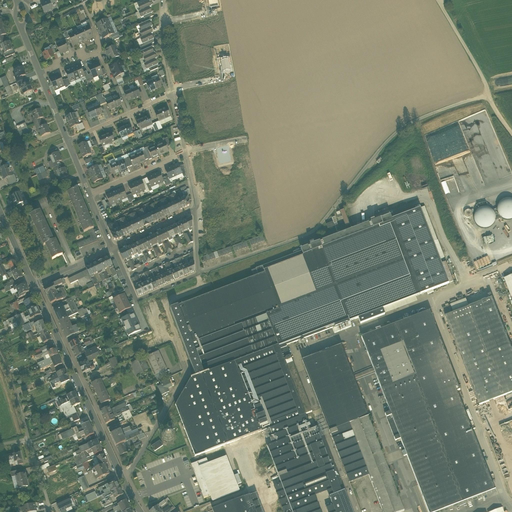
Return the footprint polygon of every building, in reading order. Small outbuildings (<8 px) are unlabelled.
[(184,0),(180,1),(181,2),(182,11),(182,13),(190,11),(187,0),(184,0)] [(203,9),(210,8),(208,0),(201,0),(201,1),(203,9)] [(41,5),(44,13),(53,9),(50,3),(49,1),(46,3),(41,5)] [(138,6),(141,12),(149,8),(150,7),(148,2),(149,2),(148,1),(146,2),(138,6)] [(151,14),(149,8),(141,12),(139,12),(142,18),(143,17),(151,14)] [(221,18),(212,19),(214,30),(223,28),(221,18)] [(96,24),(99,29),(110,24),(107,19),(104,21),(96,24)] [(205,32),(214,30),(212,19),(203,21),(205,32)] [(141,32),(150,28),(152,27),(151,27),(149,22),(150,22),(149,21),(149,22),(141,25),(139,26),(139,27),(139,26),(142,31),(141,32)] [(81,25),(83,29),(88,40),(93,37),(89,29),(88,26),(86,23),(81,25)] [(99,29),(101,34),(112,29),(110,24),(99,29)] [(142,38),(151,34),(153,33),(152,33),(150,29),(151,28),(150,28),(141,32),(139,33),(140,33),(142,37),(142,38)] [(83,29),(78,31),(83,42),(88,40),(83,29)] [(114,34),(112,29),(101,34),(103,39),(110,36),(114,34)] [(78,31),(73,33),(78,44),(83,42),(78,31)] [(73,46),(78,44),(73,33),(68,35),(73,46)] [(151,34),(142,38),(140,39),(141,39),(143,44),(143,45),(153,40),(150,35),(151,34)] [(0,41),(0,44),(2,50),(4,54),(12,50),(9,42),(6,43),(4,44),(3,40),(0,41)] [(141,47),(142,48),(150,45),(152,44),(154,43),(153,40),(143,45),(144,45),(141,47)] [(56,45),(60,55),(68,51),(67,47),(64,42),(56,45)] [(105,51),(110,61),(119,57),(120,55),(119,53),(117,52),(115,46),(113,46),(111,46),(111,48),(105,51)] [(143,58),(154,54),(154,53),(153,53),(151,48),(152,48),(151,47),(142,52),(140,52),(141,53),(143,57),(143,58)] [(3,54),(5,58),(15,54),(13,50),(12,50),(4,54),(3,54)] [(43,53),(46,61),(54,57),(53,55),(51,50),(43,53)] [(154,54),(143,58),(143,59),(144,59),(146,63),(145,63),(146,64),(155,60),(157,59),(156,59),(154,54)] [(155,60),(146,64),(144,65),(145,65),(147,69),(146,70),(149,69),(157,66),(157,65),(154,60),(155,60)] [(229,60),(220,62),(221,67),(222,73),(231,71),(229,60)] [(98,63),(93,65),(98,76),(103,74),(101,70),(98,63)] [(110,68),(114,78),(115,78),(120,76),(127,73),(124,66),(123,66),(121,63),(120,64),(112,67),(110,68)] [(93,78),(98,76),(93,65),(88,68),(91,74),(93,78)] [(80,66),(75,68),(80,79),(85,76),(83,72),(80,66)] [(16,80),(17,83),(22,81),(20,78),(22,77),(25,75),(22,67),(13,71),(15,75),(17,80),(16,80)] [(75,68),(70,70),(75,81),(80,79),(75,68)] [(68,79),(70,83),(75,81),(70,70),(65,72),(68,79)] [(59,75),(54,77),(59,88),(64,86),(62,81),(59,75)] [(60,91),(59,88),(54,77),(49,79),(51,83),(52,86),(55,93),(60,91)] [(162,87),(158,79),(152,81),(156,90),(162,87)] [(23,85),(22,81),(17,83),(18,86),(20,85),(21,89),(23,94),(32,91),(28,83),(25,84),(23,85)] [(150,92),(156,90),(152,81),(146,84),(150,92)] [(233,83),(225,85),(227,97),(235,96),(233,83)] [(206,95),(207,100),(214,99),(212,87),(205,88),(206,95)] [(134,89),(130,90),(134,99),(140,96),(136,88),(134,89)] [(128,101),(134,99),(130,90),(125,93),(125,95),(128,101)] [(118,97),(112,100),(116,108),(121,106),(118,98),(118,97)] [(110,111),(116,108),(112,100),(106,102),(110,111)] [(99,105),(93,108),(97,116),(103,114),(99,106),(99,105)] [(91,119),(97,116),(93,108),(87,110),(91,119)] [(167,108),(161,111),(165,119),(171,117),(167,108)] [(34,122),(35,125),(40,123),(38,120),(40,119),(43,118),(39,109),(31,113),(35,122),(34,122)] [(159,122),(165,119),(161,111),(155,113),(159,122)] [(423,133),(434,166),(472,153),(476,167),(458,173),(465,191),(484,185),(484,186),(511,177),(489,111),(423,133)] [(66,117),(68,123),(77,119),(74,113),(66,117)] [(148,117),(142,119),(146,128),(152,125),(148,117)] [(79,125),(77,119),(68,123),(71,129),(76,126),(79,125)] [(140,130),(146,128),(142,119),(137,122),(140,129),(140,130)] [(232,123),(232,124),(233,131),(234,136),(243,134),(240,121),(232,123)] [(35,125),(36,128),(37,127),(39,131),(41,137),(50,133),(46,125),(43,126),(41,127),(40,123),(35,125)] [(129,125),(124,127),(127,136),(132,134),(133,134),(132,132),(129,125)] [(121,138),(127,136),(124,127),(118,130),(121,137),(121,138)] [(208,136),(207,130),(199,132),(201,142),(209,141),(208,136)] [(111,133),(105,136),(109,144),(114,142),(113,140),(111,133)] [(103,147),(109,144),(105,136),(99,138),(103,147)] [(78,146),(80,152),(89,148),(87,143),(78,146)] [(155,147),(159,156),(168,152),(166,147),(165,144),(164,144),(155,147)] [(147,149),(151,159),(159,156),(155,147),(155,146),(148,149),(147,149)] [(235,155),(236,162),(243,160),(240,147),(233,148),(235,155)] [(91,154),(89,148),(80,152),(83,158),(91,154)] [(227,149),(219,151),(221,162),(229,161),(227,149)] [(213,164),(221,162),(219,151),(211,152),(213,164)] [(142,152),(135,155),(139,164),(146,162),(145,160),(142,152)] [(50,156),(52,162),(53,165),(52,166),(53,169),(58,167),(56,163),(59,162),(61,161),(58,153),(52,155),(50,156)] [(194,155),(196,165),(207,163),(205,153),(194,155)] [(133,167),(139,164),(135,155),(129,158),(132,166),(133,167)] [(123,160),(116,163),(120,172),(127,170),(126,168),(123,160)] [(114,175),(120,172),(116,163),(110,166),(112,171),(114,175)] [(173,166),(171,167),(175,176),(182,174),(180,169),(178,164),(174,166),(173,166)] [(2,168),(0,168),(0,169),(4,179),(6,178),(12,176),(10,173),(11,172),(9,169),(7,166),(2,168)] [(48,177),(45,172),(43,166),(38,168),(34,170),(37,176),(37,175),(41,174),(43,179),(48,177)] [(88,170),(91,177),(100,173),(97,166),(88,170)] [(59,171),(58,167),(53,169),(54,171),(56,171),(60,180),(68,177),(64,168),(62,169),(59,171)] [(169,179),(175,176),(171,167),(169,168),(168,169),(165,170),(168,176),(169,179)] [(102,179),(100,173),(91,177),(93,183),(103,179),(102,179)] [(155,174),(153,175),(157,185),(164,182),(162,178),(160,174),(159,173),(156,174),(155,174)] [(14,175),(12,176),(6,178),(9,185),(17,182),(14,175)] [(151,187),(157,185),(153,175),(150,176),(150,177),(147,178),(149,184),(151,187)] [(137,182),(135,183),(139,193),(145,190),(144,187),(142,182),(141,181),(138,182),(137,182)] [(132,196),(139,193),(135,183),(132,184),(132,185),(128,186),(132,194),(132,196)] [(81,226),(83,231),(87,230),(92,228),(93,227),(90,219),(89,216),(82,199),(81,196),(77,188),(67,192),(69,197),(70,196),(74,206),(73,207),(77,216),(78,216),(82,226),(81,226)] [(123,188),(117,191),(121,200),(127,198),(126,196),(123,188)] [(116,203),(121,200),(117,191),(112,193),(116,203)] [(15,203),(16,205),(21,203),(24,202),(19,192),(12,196),(13,200),(14,203),(15,203)] [(115,203),(116,203),(112,193),(106,196),(109,202),(110,205),(111,205),(115,203)] [(132,194),(129,195),(126,196),(127,198),(128,201),(129,204),(132,202),(132,201),(135,200),(132,196),(132,194)] [(184,198),(181,200),(184,208),(189,206),(187,195),(184,197),(184,198)] [(501,218),(505,220),(508,220),(511,219),(511,199),(510,199),(506,199),(502,200),(499,202),(497,206),(497,209),(497,212),(499,216),(501,218)] [(102,201),(106,210),(108,208),(108,209),(111,208),(110,205),(109,202),(106,203),(105,200),(102,201)] [(178,201),(175,202),(179,211),(184,208),(181,200),(178,201)] [(172,204),(170,205),(174,213),(179,211),(175,202),(172,204)] [(168,206),(165,207),(169,215),(174,213),(170,205),(168,206)] [(162,208),(160,209),(164,218),(169,215),(165,207),(162,208)] [(420,209),(433,243),(437,241),(424,207),(420,209)] [(474,215),(474,219),(475,223),(477,226),(481,228),(485,228),(488,228),(492,226),(494,222),(495,219),(495,215),(493,211),(490,208),(486,207),(482,207),(479,209),(476,212),(474,215)] [(158,210),(155,212),(159,220),(164,218),(160,209),(158,210)] [(441,264),(439,260),(433,243),(420,209),(391,219),(390,215),(300,249),(301,251),(262,266),(278,309),(266,314),(286,366),(293,363),(286,345),(298,341),(299,344),(301,343),(301,344),(305,342),(304,339),(358,318),(382,309),(415,297),(426,292),(427,293),(427,295),(433,292),(433,290),(448,284),(441,264)] [(497,212),(497,209),(493,211),(495,215),(495,219),(495,221),(501,218),(499,216),(497,212)] [(52,258),(62,254),(62,253),(61,254),(59,248),(59,247),(58,245),(55,239),(53,240),(50,234),(49,231),(43,219),(44,219),(42,216),(39,210),(35,212),(30,214),(30,215),(31,214),(44,243),(43,244),(43,245),(45,244),(47,243),(53,257),(52,258)] [(340,211),(346,227),(349,225),(344,210),(340,211)] [(470,211),(467,210),(465,211),(464,214),(465,217),(468,218),(471,216),(472,214),(470,211)] [(152,213),(150,214),(154,223),(159,220),(155,212),(152,213)] [(31,214),(30,215),(43,244),(44,243),(31,214)] [(148,215),(145,217),(149,225),(154,223),(150,214),(148,215)] [(142,218),(140,219),(144,227),(149,225),(145,217),(142,218)] [(192,218),(181,223),(185,231),(188,230),(190,232),(192,231),(192,228),(192,218)] [(138,220),(135,222),(139,230),(144,227),(140,219),(138,220)] [(132,223),(130,224),(134,232),(139,230),(135,222),(132,223)] [(182,233),(185,231),(181,223),(176,225),(180,234),(182,233)] [(116,241),(123,237),(119,229),(115,231),(113,228),(112,226),(112,224),(107,226),(113,240),(116,241)] [(128,225),(124,226),(128,235),(134,232),(130,224),(128,225)] [(178,234),(180,234),(176,225),(171,228),(175,236),(178,234)] [(121,228),(119,229),(123,237),(128,235),(124,226),(121,228)] [(80,242),(82,247),(98,240),(92,228),(87,230),(91,237),(80,242)] [(171,238),(175,236),(171,228),(166,230),(170,239),(171,238)] [(168,239),(170,239),(166,230),(161,233),(165,241),(168,239)] [(183,234),(188,244),(193,242),(193,237),(191,237),(188,232),(183,234)] [(161,243),(165,241),(161,233),(155,235),(159,243),(161,243)] [(500,244),(497,233),(484,237),(486,243),(488,242),(490,247),(500,244)] [(158,244),(159,243),(155,235),(150,238),(154,246),(157,245),(158,244)] [(176,244),(178,248),(182,246),(178,236),(175,237),(173,238),(176,244)] [(152,247),(154,246),(150,238),(145,240),(149,248),(151,248),(152,247)] [(147,249),(149,248),(145,240),(140,242),(144,251),(147,249)] [(163,243),(167,253),(172,251),(167,241),(163,243)] [(444,258),(437,241),(433,243),(439,260),(444,258)] [(140,252),(144,251),(140,242),(135,245),(139,253),(140,252)] [(137,254),(139,253),(135,245),(130,247),(134,256),(137,254)] [(153,248),(157,258),(162,256),(157,246),(153,248)] [(131,257),(134,256),(130,247),(125,250),(129,258),(131,257)] [(126,259),(129,258),(125,250),(119,252),(123,261),(126,259)] [(144,257),(147,263),(151,261),(147,251),(142,253),(144,257)] [(473,262),(476,269),(491,263),(488,256),(473,262)] [(108,258),(103,260),(107,269),(109,268),(114,277),(117,275),(108,258)] [(136,269),(136,268),(134,265),(132,259),(127,261),(132,271),(136,269)] [(11,272),(11,273),(19,269),(15,260),(8,264),(10,269),(9,269),(9,270),(10,270),(11,272)] [(105,270),(107,269),(103,260),(97,263),(105,281),(109,279),(105,270)] [(190,264),(186,266),(189,274),(194,272),(194,262),(194,261),(190,262),(190,264)] [(445,262),(441,264),(448,284),(453,282),(445,262)] [(102,282),(105,281),(97,263),(91,266),(95,275),(98,274),(102,282)] [(10,278),(10,277),(8,275),(7,276),(6,275),(3,267),(4,267),(4,266),(0,267),(0,274),(1,277),(5,276),(6,280),(10,278)] [(93,276),(95,275),(91,266),(86,268),(87,270),(89,275),(92,281),(94,286),(98,284),(93,276)] [(312,412),(293,363),(286,366),(266,314),(278,309),(262,266),(255,269),(258,275),(170,309),(196,377),(234,362),(261,431),(266,429),(306,414),(312,412)] [(182,267),(180,268),(184,276),(189,274),(186,266),(182,267)] [(179,269),(176,270),(179,279),(184,276),(180,268),(179,269)] [(22,277),(19,269),(11,273),(12,276),(15,281),(22,277)] [(70,284),(78,281),(89,275),(87,270),(68,279),(70,284)] [(172,272),(171,272),(174,281),(179,279),(176,270),(172,272)] [(148,272),(144,274),(142,275),(142,276),(144,275),(146,280),(151,278),(148,272)] [(169,273),(166,274),(169,283),(174,281),(171,272),(169,273)] [(163,276),(160,277),(164,285),(169,283),(166,274),(163,276)] [(92,281),(89,275),(78,281),(81,286),(92,281)] [(133,278),(136,285),(141,283),(138,276),(133,278)] [(158,278),(154,279),(158,288),(164,285),(160,277),(158,278)] [(151,281),(150,281),(153,290),(158,288),(154,279),(151,281)] [(50,304),(56,301),(52,292),(55,291),(54,288),(62,284),(61,280),(43,289),(50,304)] [(148,292),(153,290),(150,281),(148,282),(145,284),(148,292)] [(16,289),(17,293),(27,288),(26,284),(22,286),(21,284),(13,288),(14,290),(16,289)] [(143,294),(148,292),(145,284),(141,285),(139,286),(143,294)] [(138,296),(143,294),(139,286),(138,287),(134,288),(138,296)] [(29,292),(27,288),(17,293),(19,296),(17,296),(18,299),(26,295),(25,293),(29,292)] [(62,288),(55,291),(52,292),(56,301),(56,302),(66,297),(62,288)] [(113,299),(115,304),(126,299),(124,294),(118,297),(113,299)] [(415,297),(382,309),(384,315),(417,302),(415,297)] [(23,302),(28,311),(36,307),(32,298),(27,301),(23,302)] [(511,392),(511,348),(492,298),(489,299),(469,307),(464,309),(454,313),(445,316),(480,406),(511,392)] [(115,304),(117,309),(128,304),(126,299),(115,304)] [(464,309),(469,307),(466,299),(460,301),(464,309)] [(68,315),(67,316),(68,317),(78,313),(78,312),(73,302),(73,300),(72,301),(67,303),(68,305),(68,306),(70,309),(71,312),(67,314),(68,315)] [(451,305),(454,313),(464,309),(460,301),(451,305)] [(130,308),(128,304),(117,309),(120,313),(126,310),(130,308)] [(445,316),(454,313),(451,305),(449,306),(442,308),(445,316)] [(39,315),(36,307),(28,311),(31,319),(39,315)] [(67,318),(68,317),(67,316),(65,312),(63,308),(54,312),(59,322),(67,318)] [(78,313),(81,318),(89,314),(86,309),(83,310),(80,312),(78,312),(78,313)] [(360,324),(384,315),(382,309),(358,318),(360,324)] [(361,337),(390,412),(397,432),(428,511),(436,511),(495,489),(457,391),(461,390),(430,311),(361,337)] [(123,324),(124,327),(136,321),(134,314),(122,320),(124,323),(123,324)] [(7,321),(10,326),(16,323),(19,329),(20,328),(23,327),(25,326),(24,323),(23,323),(19,315),(7,321)] [(59,322),(66,338),(79,332),(76,325),(72,327),(67,318),(59,322)] [(35,325),(39,334),(47,330),(42,321),(35,324),(35,325)] [(126,332),(128,336),(141,330),(136,321),(124,327),(125,326),(127,331),(126,332)] [(333,329),(334,333),(351,326),(349,322),(333,329)] [(12,332),(19,329),(16,323),(10,326),(11,329),(12,331),(12,332)] [(51,339),(47,330),(39,334),(40,337),(43,343),(51,339)] [(69,344),(72,350),(81,346),(78,339),(69,344)] [(329,431),(360,511),(383,511),(380,504),(399,496),(368,416),(341,345),(302,360),(329,431)] [(84,353),(81,346),(72,350),(75,357),(84,353)] [(85,355),(87,359),(98,354),(95,348),(85,352),(86,354),(85,355)] [(48,353),(50,358),(58,355),(55,349),(49,351),(47,352),(48,353)] [(147,356),(155,375),(165,370),(167,369),(159,351),(147,356)] [(88,361),(89,362),(96,359),(96,357),(99,356),(98,354),(87,359),(85,359),(86,362),(88,361)] [(58,355),(50,358),(53,363),(55,367),(62,364),(58,355)] [(119,366),(115,357),(108,360),(109,363),(112,369),(119,366)] [(40,369),(53,363),(50,358),(46,360),(37,364),(38,365),(40,369)] [(133,364),(136,372),(141,370),(141,371),(147,369),(143,360),(133,364)] [(79,366),(82,373),(90,370),(91,371),(95,370),(93,366),(91,367),(90,364),(88,364),(87,362),(79,366)] [(195,456),(261,431),(234,362),(196,377),(191,379),(176,407),(195,456)] [(56,373),(57,376),(58,379),(67,375),(64,370),(56,373)] [(168,376),(165,370),(155,375),(158,381),(168,376)] [(67,375),(58,379),(60,382),(61,384),(69,380),(67,375)] [(109,379),(111,385),(117,382),(114,376),(109,379)] [(92,384),(101,405),(103,404),(108,402),(108,401),(106,398),(108,397),(102,384),(100,385),(98,381),(92,384)] [(172,387),(169,381),(161,385),(157,386),(161,394),(169,391),(168,388),(172,387)] [(67,397),(68,400),(70,402),(78,399),(75,393),(67,397)] [(78,399),(70,402),(72,408),(74,407),(80,404),(78,399)] [(77,413),(74,407),(72,408),(70,402),(62,406),(65,412),(63,413),(66,418),(71,416),(77,413)] [(103,418),(111,414),(109,411),(108,408),(105,409),(100,412),(103,418)] [(127,412),(121,414),(124,421),(132,418),(130,412),(129,411),(127,412)] [(392,434),(397,432),(390,412),(385,414),(392,434)] [(71,416),(74,422),(80,420),(77,413),(71,416)] [(113,418),(111,414),(103,418),(106,424),(114,421),(113,418)] [(311,428),(306,414),(266,429),(271,443),(311,428)] [(511,420),(501,425),(504,430),(511,427),(511,420)] [(81,426),(82,429),(83,432),(91,428),(89,423),(81,426)] [(331,489),(333,495),(344,490),(319,425),(311,428),(271,443),(266,445),(275,468),(289,505),(308,498),(305,491),(329,482),(331,489)] [(91,428),(83,432),(85,435),(86,438),(89,436),(94,434),(91,428)] [(131,432),(130,431),(122,435),(124,439),(125,437),(138,432),(136,429),(131,432)] [(73,436),(74,436),(71,430),(60,435),(60,436),(61,435),(64,440),(62,441),(63,441),(73,436)] [(110,435),(116,446),(123,443),(125,442),(124,439),(122,435),(121,431),(120,430),(110,435)] [(80,437),(85,435),(83,432),(76,435),(78,440),(78,441),(82,440),(80,437)] [(124,439),(125,442),(126,442),(130,440),(134,438),(137,437),(139,436),(138,433),(138,432),(125,437),(124,439)] [(171,445),(172,445),(173,444),(174,442),(174,441),(174,440),(174,438),(173,437),(172,436),(171,435),(170,435),(168,434),(167,434),(166,435),(164,435),(163,436),(163,437),(162,439),(162,440),(162,442),(163,443),(163,444),(164,445),(165,446),(167,446),(168,446),(170,446),(171,445)] [(81,454),(84,453),(91,449),(99,446),(97,440),(87,444),(89,447),(80,450),(80,451),(81,454)] [(151,447),(155,452),(163,446),(159,441),(151,447)] [(125,448),(123,443),(116,446),(120,456),(127,453),(125,448)] [(99,446),(91,449),(93,453),(94,455),(102,452),(99,446)] [(88,455),(93,453),(91,449),(84,453),(86,459),(89,457),(88,455)] [(7,456),(8,461),(14,459),(15,462),(17,462),(22,460),(20,452),(13,454),(13,455),(7,456)] [(84,453),(81,454),(77,456),(73,457),(77,466),(91,460),(89,457),(86,459),(84,453)] [(96,458),(100,467),(105,465),(108,464),(103,455),(96,458)] [(239,491),(237,485),(235,481),(233,476),(226,457),(208,464),(206,459),(193,464),(197,473),(195,476),(204,498),(210,496),(212,501),(239,491)] [(46,469),(49,474),(57,470),(55,465),(46,469)] [(109,474),(105,465),(100,467),(92,471),(96,480),(109,474)] [(291,511),(289,505),(275,468),(268,470),(284,511),(291,511)] [(13,477),(17,489),(28,486),(24,474),(21,475),(13,477)] [(78,480),(83,492),(89,489),(84,477),(78,480)] [(61,483),(58,478),(54,480),(47,482),(50,488),(61,483)] [(116,482),(108,486),(111,492),(119,488),(116,482)] [(308,498),(315,496),(331,489),(329,482),(305,491),(308,498)] [(54,497),(60,495),(65,492),(61,483),(50,488),(54,497)] [(111,492),(108,486),(108,485),(98,489),(100,493),(102,496),(111,492)] [(119,488),(111,492),(102,496),(106,504),(106,505),(111,502),(110,498),(113,496),(114,499),(123,495),(119,488)] [(352,511),(344,490),(333,495),(329,496),(330,498),(335,511),(352,511)] [(66,492),(65,492),(60,495),(62,500),(67,498),(68,497),(66,492)] [(97,499),(95,495),(94,493),(86,497),(88,503),(97,499)] [(249,496),(255,511),(262,511),(255,493),(249,496)] [(215,508),(216,511),(255,511),(249,496),(249,495),(248,495),(248,496),(215,508)] [(308,498),(313,511),(320,511),(315,496),(308,498)] [(380,504),(383,511),(400,511),(404,511),(399,496),(380,504)] [(291,511),(313,511),(308,498),(289,505),(291,511)] [(335,511),(330,498),(323,500),(327,511),(335,511)] [(57,506),(59,511),(60,511),(66,510),(72,506),(74,505),(71,499),(70,500),(69,500),(68,501),(60,504),(57,506)] [(118,505),(119,508),(121,511),(126,511),(130,510),(125,501),(118,505)]
